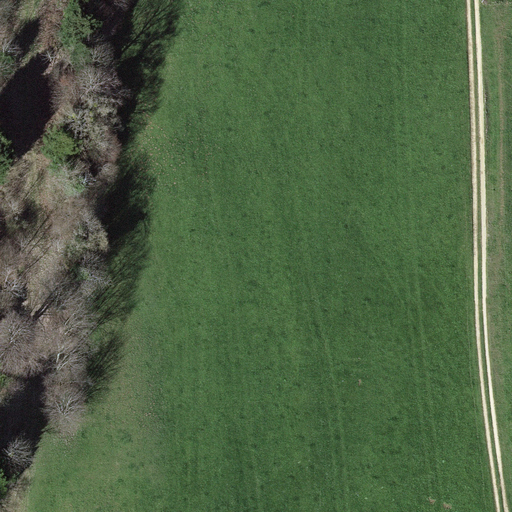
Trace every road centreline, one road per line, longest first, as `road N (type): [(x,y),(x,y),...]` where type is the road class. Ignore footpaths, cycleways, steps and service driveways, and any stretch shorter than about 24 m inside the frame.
road 1 (track): [(26,0),(32,346),(24,437),(6,511)]
road 2 (track): [(470,0),(477,341),(497,511)]
